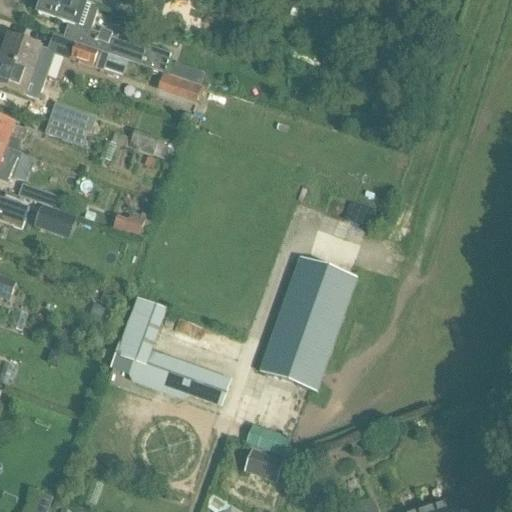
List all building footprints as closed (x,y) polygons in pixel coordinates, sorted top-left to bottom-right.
[(85,4),(71,0),(43,0),(39,16),(45,18),(44,22),(47,25),(51,26),(55,26),(56,22),(69,26),(83,30),(91,33),(99,9),(85,4)] [(109,57),(163,76),(170,78),(173,70),(168,68),(172,57),(144,47),(142,50),(111,40),(113,35),(101,31),(101,32),(97,31),(96,35),(91,33),(83,30),(69,26),(63,42),(76,46),(77,46),(109,57)] [(54,56),(9,40),(1,63),(46,78),(54,56)] [(109,57),(77,46),(76,46),(71,63),(104,74),(109,57)] [(46,78),(1,63),(0,65),(0,89),(27,99),(31,86),(43,89),(46,78)] [(170,78),(163,76),(157,94),(197,107),(202,89),(196,87),(170,78)] [(202,89),(205,81),(198,78),(196,87),(202,89)] [(50,123),(87,136),(91,137),(97,121),(55,107),(50,123)] [(28,133),(0,123),(0,149),(18,155),(22,143),(24,144),(28,133)] [(45,137),(82,150),(87,136),(50,123),(45,137)] [(125,150),(129,152),(128,155),(152,163),(159,142),(135,134),(133,139),(129,137),(125,150)] [(0,149),(0,175),(10,179),(18,155),(0,149)] [(23,187),(19,199),(40,207),(53,211),(57,200),(23,187)] [(0,224),(22,232),(29,211),(0,200),(0,224)] [(40,207),(37,215),(58,223),(61,214),(53,211),(40,207)] [(120,222),(116,234),(139,242),(144,227),(132,223),(131,226),(120,222)] [(317,395),(357,282),(300,262),(260,375),(317,395)] [(0,298),(1,299),(0,302),(10,306),(17,285),(7,281),(0,278),(0,298)] [(168,385),(177,389),(177,390),(224,408),(232,387),(144,352),(159,313),(137,304),(117,358),(114,366),(118,367),(118,366),(122,367),(121,369),(125,370),(126,369),(135,373),(135,372),(145,376),(146,378),(167,386),(168,385)] [(253,453),(245,475),(276,487),(285,465),(253,453)] [(42,496),(36,511),(48,511),(53,500),(42,496)] [(460,511),(456,500),(419,511),(466,511),(464,510),(460,511)] [(359,506),(361,511),(377,511),(372,501),(359,506)]
